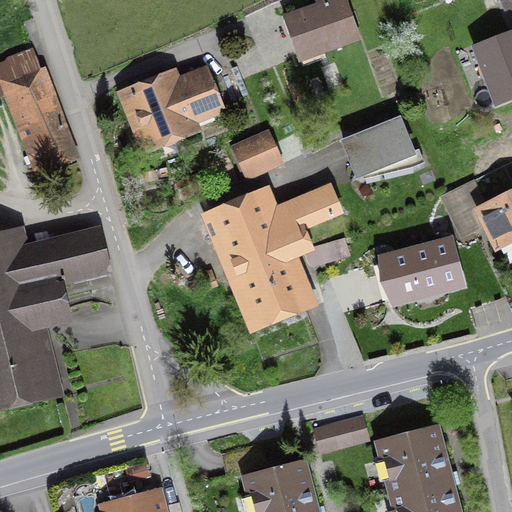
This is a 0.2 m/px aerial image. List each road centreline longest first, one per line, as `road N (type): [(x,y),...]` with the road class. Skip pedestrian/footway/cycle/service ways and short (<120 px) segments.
road 1 (residential): [(44,0),(180,421)]
road 2 (residential): [(471,355),(180,421)]
road 3 (residential): [(180,421),(0,478)]
road 4 (residential): [(471,355),(501,511)]
